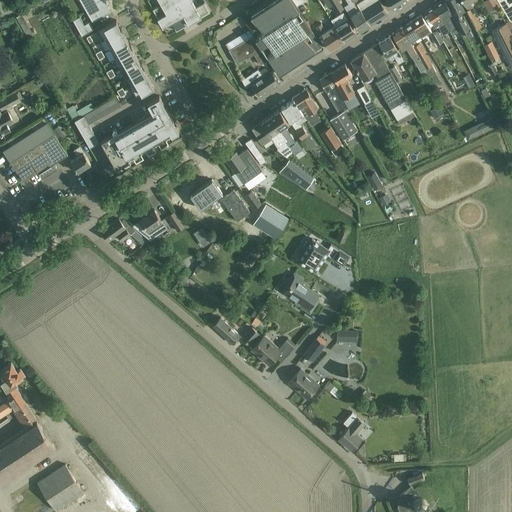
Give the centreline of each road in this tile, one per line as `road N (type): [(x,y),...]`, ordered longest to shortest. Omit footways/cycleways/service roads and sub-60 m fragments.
road 1 (unclassified): [(371,511),(358,460),(80,224)]
road 2 (tertiary): [(207,141),(424,0)]
road 3 (tertiary): [(80,224),(207,141)]
